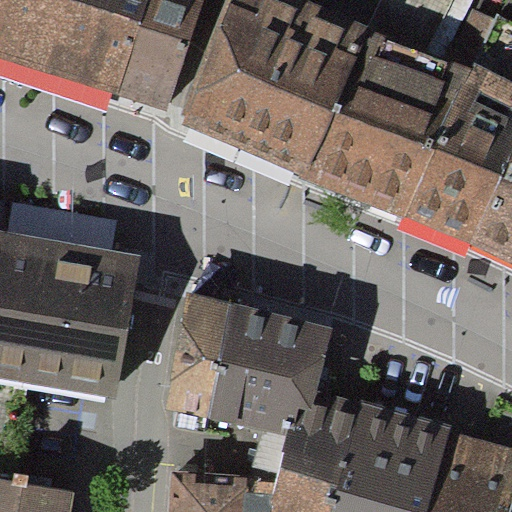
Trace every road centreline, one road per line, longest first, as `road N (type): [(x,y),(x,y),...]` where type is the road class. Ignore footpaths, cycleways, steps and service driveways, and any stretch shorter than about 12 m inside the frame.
road 1 (residential): [(167,196),(511,345)]
road 2 (residential): [(167,196),(130,511)]
road 3 (residential): [(0,135),(167,196)]
